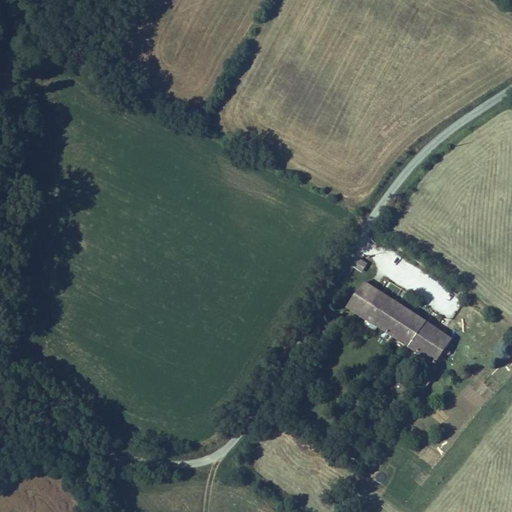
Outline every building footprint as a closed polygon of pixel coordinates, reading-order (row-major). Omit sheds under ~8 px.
[(354,268),(362,272),(367,262),(359,258),(354,268)] [(340,300),(356,314),(372,288),(353,280),(340,300)] [(444,333),(372,288),(356,314),(428,359),(444,333)] [(420,372),(412,368),(406,379),(413,383),(420,372)] [(425,376),(420,372),(413,383),(419,387),(425,376)]
